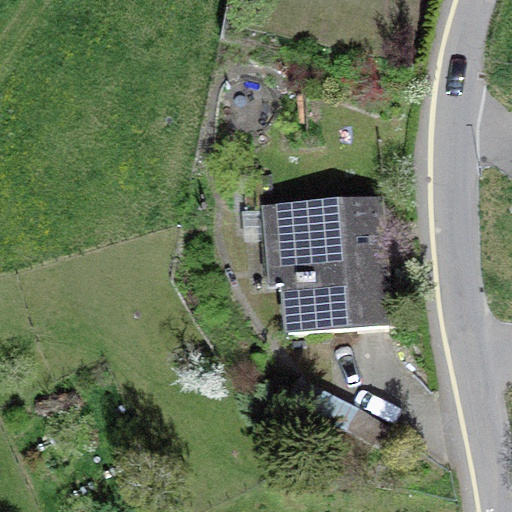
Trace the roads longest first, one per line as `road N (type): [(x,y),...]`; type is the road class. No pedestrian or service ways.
road 1 (residential): [(477,0),(452,148),(456,276),(469,361)]
road 2 (residential): [(469,361),(500,511)]
